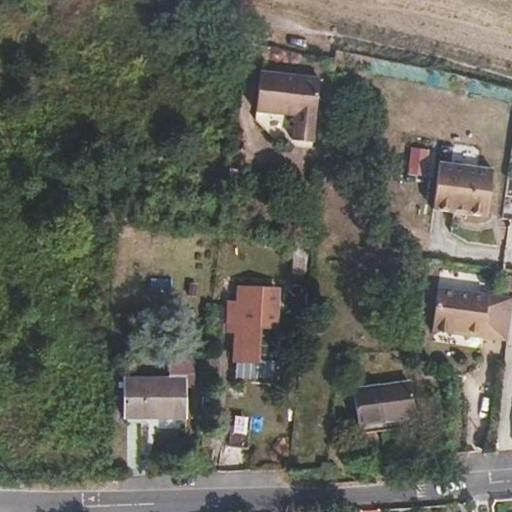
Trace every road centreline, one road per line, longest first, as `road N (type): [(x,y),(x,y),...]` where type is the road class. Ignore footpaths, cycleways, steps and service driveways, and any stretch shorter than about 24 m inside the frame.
road 1 (unclassified): [(511,480),(215,500),(0,502)]
road 2 (track): [(230,0),(511,85)]
